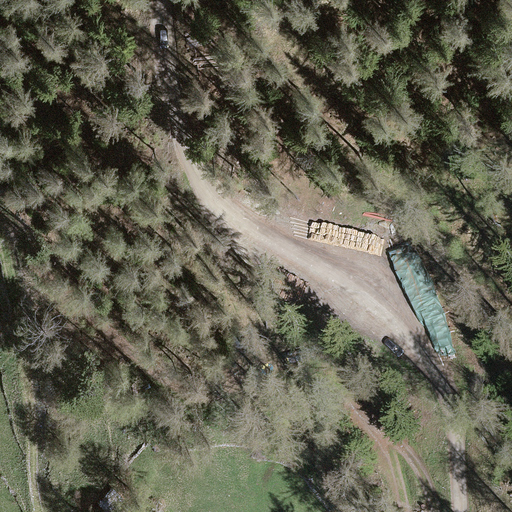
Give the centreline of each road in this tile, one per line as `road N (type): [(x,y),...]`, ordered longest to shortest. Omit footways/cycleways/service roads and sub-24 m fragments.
road 1 (track): [(459,511),(458,430),(441,367),(381,310),(202,183),(169,105),(161,0)]
road 2 (track): [(0,217),(50,281),(188,390),(234,396),(291,381),(346,403),(388,457),(401,511)]
road 3 (track): [(36,511),(0,244)]
